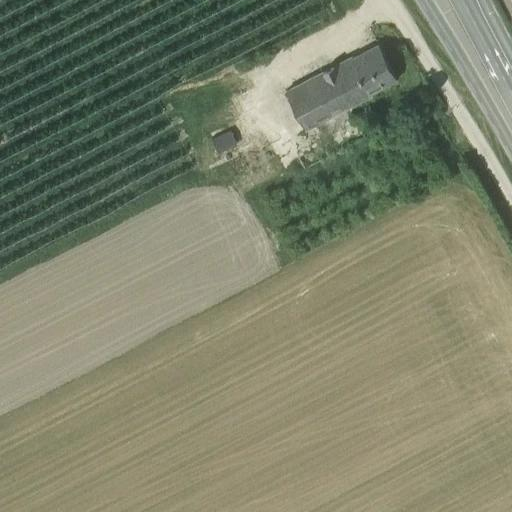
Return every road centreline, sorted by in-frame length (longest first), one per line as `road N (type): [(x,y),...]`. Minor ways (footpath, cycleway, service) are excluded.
road 1 (unclassified): [(472,135),(385,0)]
road 2 (primary): [(420,0),(511,128)]
road 3 (primary): [(511,124),(458,0)]
